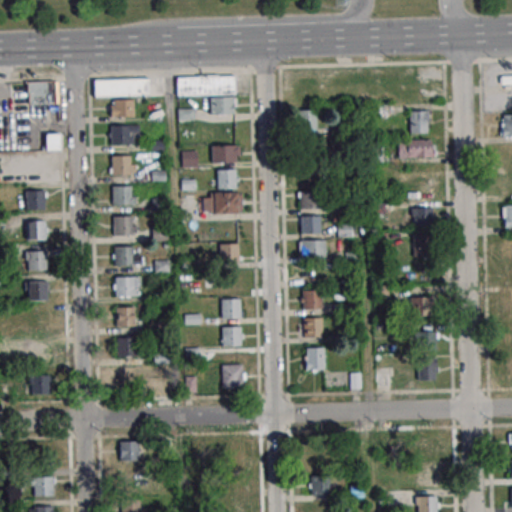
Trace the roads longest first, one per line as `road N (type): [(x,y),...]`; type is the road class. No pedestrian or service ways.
road 1 (residential): [(511,408),(0,420)]
road 2 (residential): [(461,34),(471,511)]
road 3 (residential): [(274,511),(264,40)]
road 4 (residential): [(75,46),(82,511)]
road 5 (trunk): [(98,46),(166,23),(339,18),(360,0)]
road 6 (trunk): [(0,49),(205,42)]
road 7 (trunk): [(205,42),(368,37)]
road 8 (trunk): [(368,37),(511,31)]
